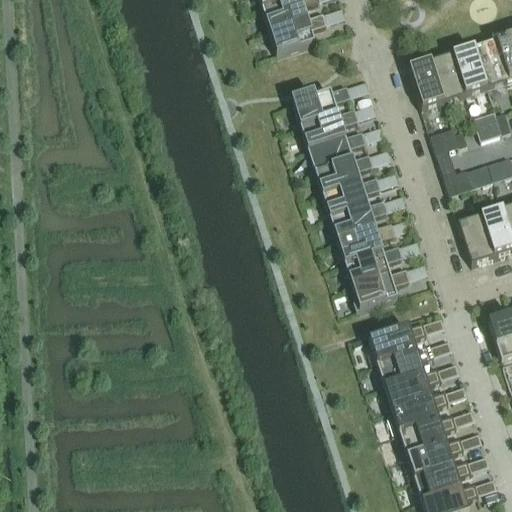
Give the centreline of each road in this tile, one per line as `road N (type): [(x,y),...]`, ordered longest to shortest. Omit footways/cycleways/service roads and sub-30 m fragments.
road 1 (residential): [(354,0),(448,303)]
road 2 (residential): [(511,499),(448,303)]
